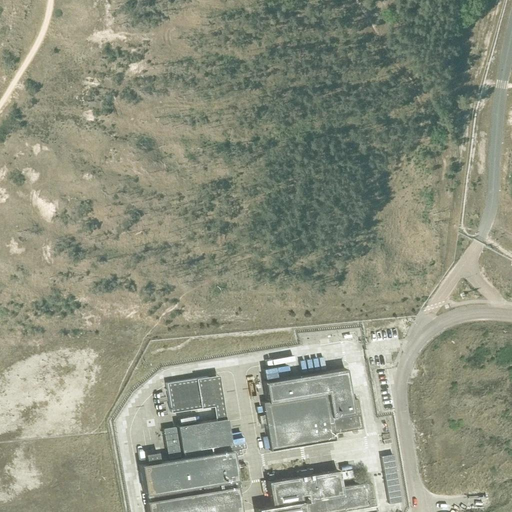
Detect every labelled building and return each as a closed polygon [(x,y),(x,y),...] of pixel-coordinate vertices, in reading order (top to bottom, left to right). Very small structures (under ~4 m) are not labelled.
[(344,368),(262,382),(266,401),(261,402),(268,450),(333,440),(332,433),(361,428),(356,399),(349,400),(344,368)] [(206,376),(165,383),(169,412),(211,405),(206,376)] [(213,420),(175,426),(180,450),(181,449),(182,456),(182,457),(239,449),(244,448),(243,441),(227,444),(223,418),(213,420)] [(145,464),(139,465),(145,500),(234,486),(234,488),(239,487),(236,472),(232,473),(229,456),(240,454),(239,449),(182,457),(158,462),(156,452),(144,454),(145,464)] [(399,501),(391,454),(379,456),(387,502),(399,501)] [(294,470),(295,476),(265,481),(269,506),(254,508),(254,511),(333,511),(374,506),(370,484),(364,485),(364,482),(339,487),(336,470),(310,474),(309,468),(294,470)] [(234,486),(145,500),(146,511),(228,511),(231,511),(238,510),(234,488),(234,486)]
